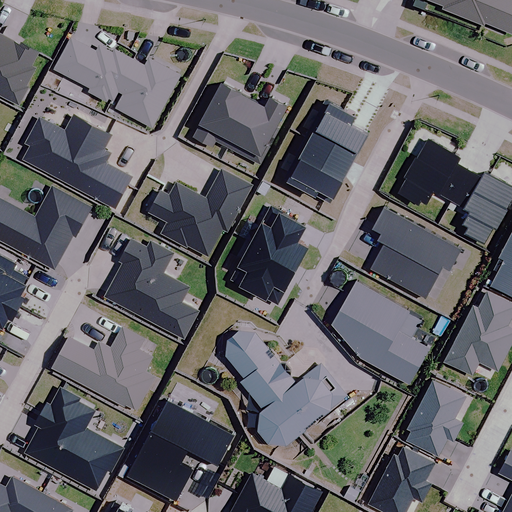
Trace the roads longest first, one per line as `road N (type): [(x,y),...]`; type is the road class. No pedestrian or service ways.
road 1 (residential): [(511,104),(216,0)]
road 2 (residential): [(84,270),(0,427)]
road 3 (unknown): [(233,3),(160,147)]
